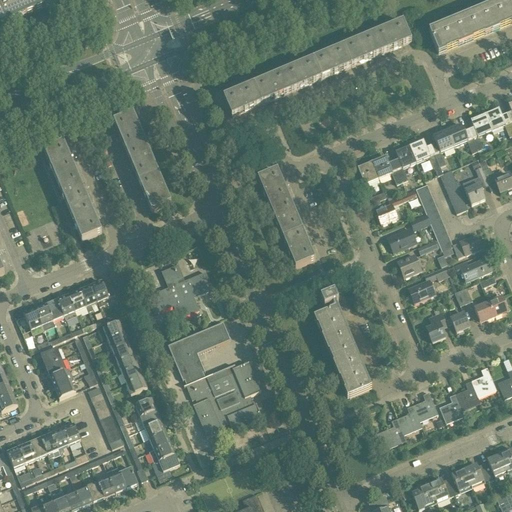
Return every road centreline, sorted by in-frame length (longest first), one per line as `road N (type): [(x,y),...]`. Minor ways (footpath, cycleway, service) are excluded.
road 1 (residential): [(118,251),(79,152),(89,140),(108,139),(114,148),(151,237)]
road 2 (residential): [(338,502),(259,313)]
road 3 (residential): [(338,502),(511,431)]
road 4 (residential): [(432,72),(423,57),(409,56),(266,116)]
road 5 (residential): [(216,210),(156,66)]
road 6 (secondary): [(168,61),(305,0)]
road 7 (secondary): [(0,126),(38,104),(135,75)]
road 8 (secondary): [(126,41),(0,95)]
road 9 (residential): [(0,434),(34,413),(0,323)]
road 10 (residential): [(331,155),(447,107)]
road 11 (residential): [(259,313),(372,265)]
road 12 (residential): [(421,375),(372,265)]
